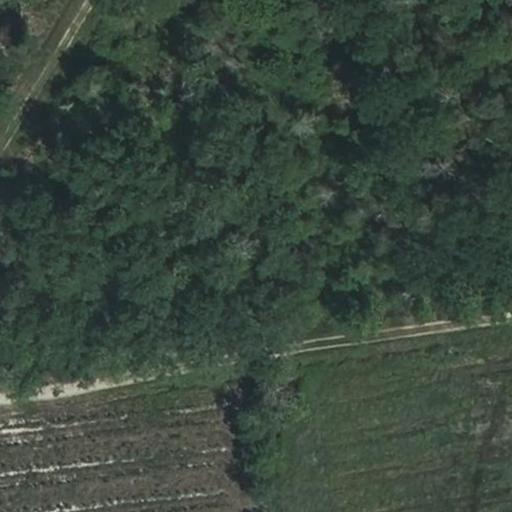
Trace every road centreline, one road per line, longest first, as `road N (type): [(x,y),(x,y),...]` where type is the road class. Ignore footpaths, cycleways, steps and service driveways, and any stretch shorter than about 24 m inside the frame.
road 1 (track): [(511,324),(0,409)]
road 2 (track): [(0,157),(95,0)]
